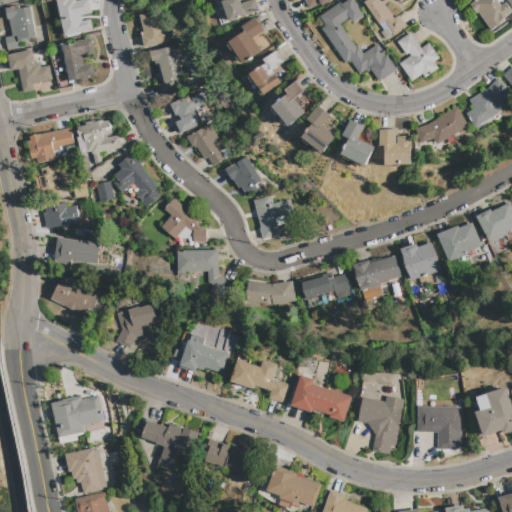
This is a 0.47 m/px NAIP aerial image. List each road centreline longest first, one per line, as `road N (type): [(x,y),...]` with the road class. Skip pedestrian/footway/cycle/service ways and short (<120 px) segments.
road 1 (residential): [(511,168),(417,217),(265,263),(240,251),(225,210),(152,142),(130,90)]
road 2 (residential): [(96,363),(376,478),(445,480),(511,459)]
road 3 (tertiary): [(47,511),(24,404),(23,259),(0,143)]
road 4 (residential): [(276,0),(312,61),(336,87),(366,101),(401,105),(438,94),(511,42)]
road 5 (residential): [(0,118),(130,90)]
